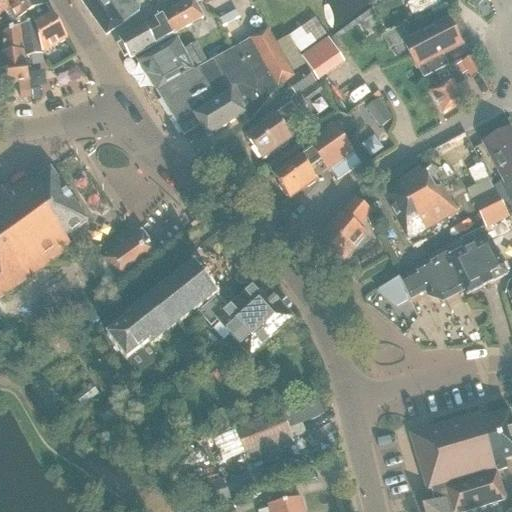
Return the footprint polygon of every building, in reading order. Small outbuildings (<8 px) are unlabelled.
[(35,23),(50,14),(41,0),(0,0),(0,11),(9,6),(21,26),(34,21),(35,23)] [(79,0),(106,36),(138,12),(140,7),(134,0),(79,0)] [(189,0),(154,20),(165,40),(203,18),(192,0),(189,0)] [(412,16),(437,7),(434,0),(419,0),(407,5),(412,16)] [(21,26),(24,47),(26,59),(44,55),(44,53),(68,39),(52,13),(50,14),(35,23),(34,21),(21,26)] [(130,60),(165,40),(154,20),(119,40),(130,60)] [(423,79),(448,66),(442,55),(460,45),(448,20),(403,43),(416,68),(417,68),(423,79)] [(4,49),(24,47),(21,26),(2,35),(4,49)] [(293,76),(273,42),(267,31),(194,72),(182,79),(182,78),(157,92),(156,93),(183,136),(200,127),(207,138),(243,115),(248,123),(276,89),(294,77),(293,76)] [(301,59),(287,35),(273,42),(293,76),(306,68),(301,59)] [(301,59),(317,82),(343,63),(327,40),(301,59)] [(194,72),(176,41),(137,62),(156,93),(157,92),(182,78),(182,79),(194,72)] [(194,69),(206,62),(196,43),(184,50),(194,69)] [(26,59),(24,47),(4,49),(5,54),(1,54),(1,66),(0,66),(0,85),(18,84),(19,94),(30,95),(28,78),(26,59)] [(462,75),(467,72),(471,79),(482,72),(473,56),(456,66),(462,75)] [(296,97),(315,83),(305,70),(286,83),(296,97)] [(456,87),(453,80),(430,94),(442,115),(465,102),(465,101),(473,96),(464,82),(456,87)] [(381,92),(365,101),(378,126),(395,117),(381,92)] [(298,117),(289,105),(274,116),(272,114),(261,122),(263,125),(245,138),(253,149),(251,150),(258,160),(260,159),(262,161),(279,149),(282,150),(289,145),(289,142),(291,140),(283,128),(298,117)] [(327,171),(353,153),(334,126),(308,145),(311,148),(273,175),(280,185),(278,186),(286,197),(287,196),(288,198),(305,186),(307,188),(317,181),(309,169),(320,161),(327,171)] [(511,210),(511,138),(508,131),(484,144),(504,181),(498,184),(511,210)] [(371,138),(359,144),(366,156),(378,150),(371,138)] [(435,192),(421,168),(381,194),(407,241),(455,213),(442,187),(435,192)] [(0,298),(32,276),(41,288),(52,280),(44,268),(72,248),(65,237),(87,222),(50,170),(28,185),(25,181),(11,191),(7,186),(0,191),(0,298)] [(485,229),(508,217),(488,179),(466,190),(472,203),(485,229)] [(357,228),(370,212),(358,201),(345,218),(340,214),(317,242),(343,263),(366,235),(357,228)] [(461,288),(463,291),(466,296),(481,288),(482,289),(491,284),(491,283),(506,275),(483,229),(460,240),(461,242),(440,252),(458,290),(461,288)] [(118,283),(157,255),(141,232),(102,260),(118,283)] [(444,300),(463,291),(461,288),(458,290),(440,252),(427,259),(428,261),(414,269),(415,272),(377,291),(378,292),(396,306),(407,301),(408,302),(409,302),(408,300),(425,292),(426,295),(429,293),(443,298),(444,300)] [(152,347),(197,311),(217,295),(218,296),(219,296),(211,285),(211,284),(201,272),(192,262),(126,315),(130,320),(108,337),(126,362),(148,344),(152,349),(153,348),(152,347)] [(217,295),(197,311),(211,327),(217,322),(250,358),(292,320),(258,282),(228,310),(217,297),(218,296),(217,295)] [(284,401),(290,424),(325,413),(318,391),(284,401)] [(104,425),(121,415),(114,403),(97,412),(104,425)] [(511,420),(509,412),(481,421),(479,414),(409,435),(427,493),(431,492),(434,504),(430,505),(426,511),(466,511),(506,500),(497,472),(508,469),(506,462),(511,459),(511,420)] [(246,457),(291,439),(281,413),(264,419),(236,431),(246,457)] [(208,510),(230,501),(221,479),(199,487),(208,510)] [(269,511),(303,511),(301,498),(268,506),(269,511)] [(209,511),(237,511),(233,502),(209,511)]
